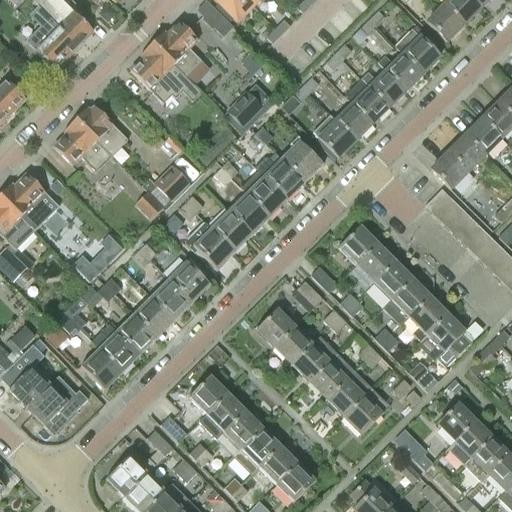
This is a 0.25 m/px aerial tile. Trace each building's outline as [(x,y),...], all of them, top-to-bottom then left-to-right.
[(27,0),(31,4),(31,5),(37,10),(39,12),(46,5),(50,0),(27,0)] [(241,0),(210,0),(235,25),(251,9),(241,0)] [(241,0),(251,9),(260,0),(241,0)] [(462,28),(479,12),(467,0),(451,0),(442,9),(462,28)] [(467,0),(479,12),(491,0),(467,0)] [(305,2),(296,10),(302,16),(310,8),(305,2)] [(46,5),(39,12),(40,13),(78,51),(93,35),(73,16),(65,24),(46,5)] [(445,45),(462,28),(442,9),(425,25),(445,45)] [(40,29),(25,44),(55,74),(62,66),(78,51),(40,13),(39,12),(37,10),(29,18),(40,29)] [(368,24),(374,31),(384,21),(377,15),(368,24)] [(274,32),(280,38),(288,29),(283,24),(274,32)] [(359,33),(366,39),(374,31),(368,24),(359,33)] [(163,36),(150,48),(151,49),(172,70),(190,87),(192,89),(193,89),(209,73),(199,64),(188,53),(196,44),(178,26),(176,27),(165,38),(164,37),(163,36)] [(266,41),(271,46),(280,38),(274,32),(266,41)] [(421,78),(439,61),(410,32),(392,50),(401,59),(421,78)] [(190,87),(172,70),(150,48),(138,61),(140,63),(129,75),(161,107),(170,97),(175,102),(181,96),(190,87)] [(350,55),(344,49),(343,48),(334,58),(341,64),(350,55)] [(249,55),(239,64),(249,74),(244,79),(247,82),(262,68),(249,55)] [(332,73),(341,64),(334,58),(326,66),(332,73)] [(385,75),(404,95),(421,78),(401,59),(392,68),(384,59),(376,66),(385,75)] [(388,111),(404,95),(385,75),(375,84),(367,76),(360,83),(368,91),(368,92),(388,111)] [(301,91),(308,98),(317,88),(311,81),(301,91)] [(0,125),(1,127),(16,113),(26,103),(6,83),(0,88),(0,125)] [(368,92),(368,91),(360,83),(350,93),(343,100),(351,108),(371,128),(388,111),(368,92)] [(511,120),(511,90),(496,106),(511,120)] [(194,91),(185,100),(191,105),(199,97),(194,91)] [(299,106),(308,98),(301,91),(292,99),(299,106)] [(224,114),(241,130),(261,110),(244,94),(224,114)] [(500,142),(511,129),(511,120),(496,106),(479,123),(500,142)] [(354,145),(371,128),(351,108),(334,125),(354,145)] [(126,145),(119,139),(92,111),(89,114),(87,112),(74,124),(110,160),(126,145)] [(328,118),(312,135),(318,141),(314,145),(333,164),(337,160),(338,161),(354,145),(334,125),(328,118)] [(483,158),(500,142),(479,123),(463,139),(483,158)] [(79,161),(94,176),(110,160),(74,124),(62,136),(65,138),(52,150),(71,169),(79,161)] [(206,167),(235,139),(224,128),(217,135),(216,134),(202,148),(203,149),(196,157),(206,167)] [(255,137),(265,147),(272,141),(261,130),(255,137)] [(259,154),(265,147),(255,137),(248,143),(259,154)] [(466,175),(483,158),(463,139),(446,155),(466,175)] [(280,162),(304,186),(322,169),(298,144),(280,162)] [(449,192),(466,175),(446,155),(429,172),(449,192)] [(304,186),(280,162),(273,156),(268,161),(263,161),(253,171),(262,180),(262,179),(286,204),(304,186)] [(220,171),(230,182),(237,175),(227,165),(220,171)] [(147,184),(139,191),(145,197),(146,196),(161,211),(168,204),(169,205),(187,187),(169,169),(150,188),(147,184)] [(223,189),(230,182),(220,171),(213,178),(223,189)] [(11,188),(0,198),(0,201),(29,231),(33,234),(58,210),(44,197),(25,177),(25,178),(13,190),(11,188)] [(262,180),(245,197),(269,221),(286,204),(262,179),(262,180)] [(432,219),(449,201),(440,193),(423,210),(432,219)] [(145,197),(133,209),(148,224),(161,211),(146,196),(145,197)] [(251,239),(269,221),(245,197),(227,214),(251,239)] [(185,206),(196,217),(202,210),(192,199),(185,206)] [(0,238),(14,253),(16,251),(33,234),(29,231),(0,201),(0,238)] [(440,227),(458,209),(449,201),(432,219),(440,227)] [(502,210),(509,217),(511,214),(511,201),(502,210)] [(189,224),(196,217),(185,206),(178,213),(189,224)] [(449,236),(467,218),(458,209),(440,227),(449,236)] [(500,226),(509,217),(502,210),(494,219),(500,226)] [(234,256),(251,239),(227,214),(210,231),(234,256)] [(458,244),(475,226),(467,218),(449,236),(458,244)] [(217,273),(234,256),(210,231),(203,225),(183,246),(193,255),(196,252),(217,273)] [(74,226),(55,244),(71,260),(90,241),(74,226)] [(466,252),(483,235),(475,226),(458,244),(466,252)] [(355,268),(377,247),(360,229),(338,251),(355,268)] [(475,261),(492,243),(483,235),(466,252),(475,261)] [(483,269),(501,251),(492,243),(475,261),(483,269)] [(138,254),(149,264),(156,257),(145,247),(138,254)] [(372,286),(394,264),(377,247),(355,268),(372,286)] [(0,271),(14,284),(26,271),(5,251),(0,256),(0,271)] [(492,277),(509,260),(501,251),(483,269),(492,277)] [(142,271),(149,264),(138,254),(131,260),(142,271)] [(501,286),(511,274),(511,262),(509,260),(492,277),(501,286)] [(390,304),(412,282),(394,264),(372,286),(390,304)] [(168,283),(192,307),(210,289),(186,265),(168,283)] [(328,296),(336,287),(318,270),(310,279),(328,296)] [(509,294),(511,291),(511,274),(501,286),(509,294)] [(103,288),(114,299),(121,292),(110,281),(103,288)] [(407,321),(429,299),(412,282),(390,304),(407,321)] [(174,324),(192,307),(168,283),(150,300),(174,324)] [(295,293),(313,311),(322,302),(304,284),(295,293)] [(344,314),(355,303),(349,296),(347,298),(336,287),(328,296),(344,314)] [(107,305),(114,299),(103,288),(96,295),(107,305)] [(419,344),(446,317),(429,299),(407,321),(418,332),(412,338),(419,344)] [(157,342),(174,324),(150,300),(133,318),(157,342)] [(355,303),(344,314),(351,321),(362,310),(355,303)] [(272,352),(294,330),(276,312),(254,334),(272,352)] [(328,330),(339,319),(333,312),(322,323),(328,330)] [(68,323),(79,333),(86,327),(75,316),(68,323)] [(446,317),(419,344),(419,345),(425,339),(442,356),(435,362),(444,372),(468,348),(460,340),(464,335),(446,317)] [(139,359),(157,342),(133,318),(116,335),(139,359)] [(339,319),(328,330),(336,337),(346,326),(339,319)] [(72,340),(79,333),(68,323),(61,329),(72,340)] [(116,335),(115,335),(107,327),(89,344),(98,353),(98,352),(122,376),(139,359),(116,335)] [(20,352),(33,339),(24,330),(11,343),(20,352)] [(289,369),(311,347),(294,330),(272,352),(289,369)] [(379,348),(390,338),(384,331),(373,342),(379,348)] [(492,343),(500,350),(510,340),(502,333),(492,343)] [(390,338),(379,348),(386,355),(397,345),(390,338)] [(307,387),(336,357),(319,339),(311,347),(289,369),(307,387)] [(491,358),(500,350),(492,343),(475,360),(486,370),(494,362),(491,358)] [(363,365),(374,354),(367,347),(357,358),(363,365)] [(44,360),(43,359),(35,352),(16,371),(24,378),(8,394),(26,412),(51,388),(33,371),(44,360)] [(104,393),(122,376),(98,352),(98,353),(81,369),(104,393)] [(374,354),(363,365),(370,372),(381,361),(374,354)] [(0,379),(12,368),(0,355),(0,379)] [(324,404),(354,374),(336,357),(307,387),(324,404)] [(419,367),(409,377),(415,383),(425,373),(419,367)] [(342,421),(371,392),(354,374),(324,404),(342,421)] [(205,418),(227,396),(209,379),(188,400),(205,418)] [(51,388),(26,412),(43,429),(59,413),(68,422),(87,402),(79,394),(76,398),(58,380),(51,388)] [(402,382),(392,393),(399,400),(409,389),(402,382)] [(359,439),(381,417),(389,410),(371,392),(342,421),(359,439)] [(216,443),(244,414),(227,396),(205,418),(198,425),(216,443)] [(454,445),(474,425),(457,409),(438,428),(454,444),(454,445)] [(233,460),(262,432),(244,414),(216,443),(233,460)] [(160,428),(178,445),(186,437),(168,419),(160,428)] [(463,469),(490,442),(474,425),(454,445),(454,444),(446,452),(463,469)] [(258,471),(279,449),(262,432),(233,460),(251,478),(258,471)] [(153,434),(146,442),(156,452),(163,460),(171,452),(153,434)] [(488,478),(507,458),(490,442),(463,469),(480,486),(488,478)] [(195,463),(205,453),(199,446),(188,457),(195,463)] [(275,488),(297,466),(279,449),(258,471),(275,488)] [(147,475),(163,460),(156,452),(140,468),(130,457),(105,482),(122,500),(147,475)] [(205,453),(195,463),(202,471),(213,460),(205,453)] [(425,474),(431,468),(422,458),(415,465),(425,474)] [(504,494),(511,486),(511,463),(507,458),(488,478),(503,493),(504,494)] [(179,479),(189,469),(183,462),(172,473),(179,479)] [(297,466),(275,488),(293,506),(315,484),(297,466)] [(405,467),(399,473),(412,486),(418,480),(405,467)] [(441,491),(448,484),(431,468),(425,474),(441,491)] [(189,469),(179,479),(186,487),(197,476),(189,469)] [(134,511),(146,511),(165,493),(147,475),(122,500),(134,511)] [(230,498),(240,488),(234,481),(223,491),(230,498)] [(373,493),(372,493),(364,484),(350,498),(358,507),(353,511),(387,511),(390,510),(373,493)] [(448,484),(441,491),(455,504),(461,497),(448,484)] [(506,511),(511,511),(511,486),(504,494),(503,493),(496,501),(506,511)] [(165,493),(146,511),(181,511),(189,504),(171,487),(165,493)] [(419,493),(429,503),(435,497),(425,487),(419,493)] [(240,488),(230,498),(236,505),(247,494),(240,488)] [(210,511),(215,511),(224,504),(217,497),(206,507),(210,511)] [(435,497),(429,503),(438,511),(446,511),(449,510),(435,497)]
